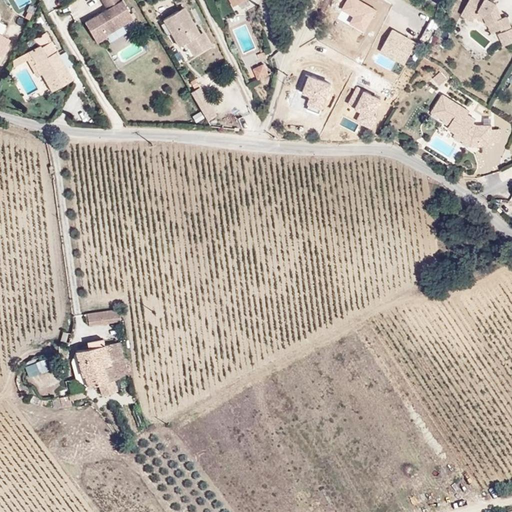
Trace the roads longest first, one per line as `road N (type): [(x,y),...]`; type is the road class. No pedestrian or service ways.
road 1 (residential): [(0,113),(61,130),(260,144)]
road 2 (residential): [(260,144),(381,149),(477,197)]
road 3 (residential): [(260,144),(309,0)]
